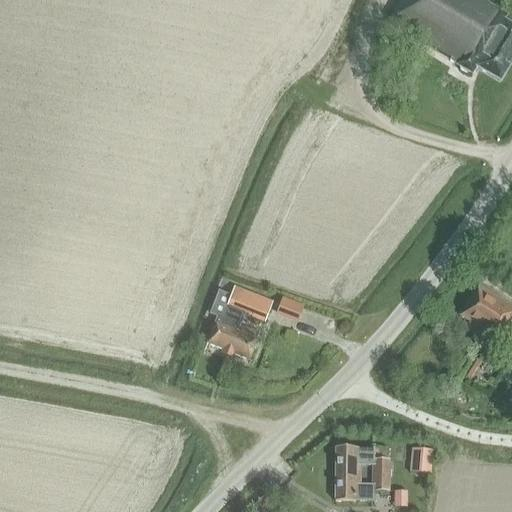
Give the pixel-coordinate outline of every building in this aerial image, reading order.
[(449,62),(459,68),(459,71),(466,75),(469,73),(472,75),(476,69),(500,83),(511,62),(511,26),(504,22),(507,16),(479,0),(403,0),(389,25),(450,61),(449,62)] [(249,362),(259,334),(239,326),(243,315),(265,324),(273,303),(234,287),(230,297),(218,292),(209,315),(216,318),(206,346),(223,352),(221,357),(230,360),(232,356),(249,362)] [(511,318),(511,309),(478,288),(476,290),(459,317),(469,324),(465,331),(481,341),(483,336),(496,344),(511,318)] [(277,316),(299,325),(306,308),(284,299),(277,316)] [(411,449),(408,474),(430,476),(432,451),(411,449)] [(354,502),(372,502),(372,493),(388,493),(388,461),(386,461),(386,451),(355,450),(335,450),(334,503),(354,503),(354,502)] [(409,510),(410,493),(396,492),(395,509),(409,510)]
